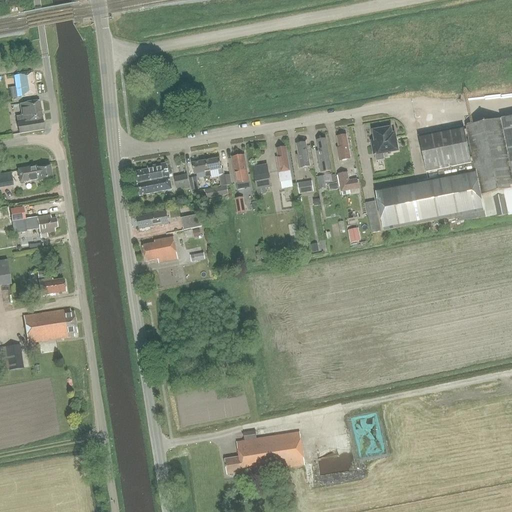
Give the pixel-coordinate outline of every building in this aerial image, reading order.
[(16,90),(8,91),(9,98),(34,93),(31,74),(14,77),(16,90)] [(21,115),(16,116),(17,123),(19,134),(43,130),(39,101),(19,104),(21,115)] [(511,116),(502,119),(466,126),(467,130),(465,130),(464,127),(419,136),(426,173),(438,170),(439,178),(375,190),(384,232),(457,217),(458,222),(467,220),(467,221),(485,217),(497,215),(497,217),(508,215),(511,214),(511,116)] [(376,141),(372,142),(375,155),(377,162),(384,160),(383,153),(397,151),(394,135),(392,135),(390,129),(374,132),(376,141)] [(337,149),(339,161),(351,159),(346,136),(337,137),(339,148),(337,149)] [(317,141),(319,152),(317,152),(321,174),(332,172),(326,139),(317,141)] [(297,156),(299,169),(310,167),(306,143),(297,145),(299,156),(297,156)] [(286,148),(277,149),(278,158),(276,158),(277,161),(281,182),(292,180),(286,148)] [(249,182),(248,176),(244,155),(232,158),(237,184),(241,184),(249,182)] [(222,170),(220,159),(206,161),(208,172),(210,172),(219,170),(220,175),(224,174),(223,169),(222,170)] [(208,172),(206,161),(192,164),(194,175),(205,173),(206,177),(211,177),(210,172),(208,172)] [(169,175),(167,164),(147,168),(148,170),(136,172),(139,196),(172,190),(170,178),(172,178),(172,174),(169,175)] [(39,182),(52,179),(49,166),(36,168),(36,167),(19,170),(21,183),(39,180),(39,182)] [(257,190),(272,188),(269,171),(254,173),(257,190)] [(0,187),(13,186),(11,172),(0,174),(0,187)] [(348,174),(339,176),(342,192),(359,189),(357,179),(349,181),(348,174)] [(229,175),(219,177),(221,187),(231,185),(229,175)] [(174,178),(176,189),(190,187),(188,176),(174,178)] [(197,177),(189,179),(192,191),(199,189),(197,177)] [(326,189),(323,177),(317,178),(319,190),(326,189)] [(312,182),(298,184),(299,194),(313,192),(312,182)] [(208,198),(228,194),(226,187),(207,191),(208,198)] [(243,197),(235,198),(238,214),(246,213),(243,197)] [(371,234),(381,232),(375,202),(365,204),(371,234)] [(23,208),(11,210),(13,222),(17,221),(19,233),(26,232),(25,227),(38,225),(40,235),(55,232),(54,228),(57,228),(55,218),(50,219),(49,216),(25,220),(23,208)] [(150,226),(150,227),(169,224),(166,212),(151,215),(152,217),(137,219),(139,228),(150,226)] [(200,215),(183,218),(185,231),(202,227),(200,215)] [(358,228),(348,230),(351,243),(360,241),(358,228)] [(158,260),(159,264),(178,260),(174,238),(154,241),(155,243),(143,246),(146,262),(158,260)] [(317,244),(310,245),(312,253),(319,252),(317,244)] [(300,246),(286,248),(286,250),(277,252),(278,259),(301,255),(300,246)] [(194,256),(195,262),(206,260),(205,254),(194,256)] [(7,260),(0,260),(0,285),(10,285),(7,260)] [(45,270),(37,272),(38,279),(46,278),(45,270)] [(54,294),(65,292),(63,280),(52,281),(51,279),(38,282),(41,298),(54,296),(54,294)] [(73,334),(76,333),(73,312),(69,313),(69,310),(24,317),(28,344),(73,337),(73,334)] [(19,345),(0,347),(0,361),(2,372),(23,368),(19,345)] [(243,434),(244,441),(257,439),(255,432),(243,434)] [(242,475),(305,465),(300,433),(257,439),(244,441),(237,442),(239,458),(225,460),(227,475),(241,473),(242,475)]
